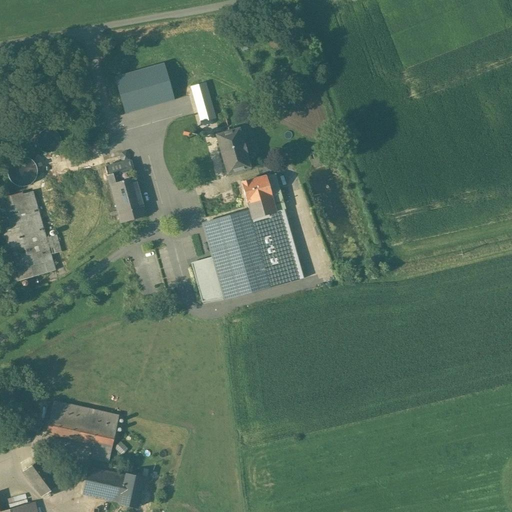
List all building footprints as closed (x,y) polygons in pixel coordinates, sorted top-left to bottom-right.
[(162,62),(114,74),(124,111),(172,98),(162,62)] [(38,147),(41,151),(45,153),(49,153),(54,152),(57,150),(60,146),(61,141),(60,137),(57,133),(53,130),(48,130),(44,131),(40,133),(37,137),(37,142),(38,147)] [(238,133),(214,139),(226,178),(249,171),(238,133)] [(122,156),(99,163),(115,219),(138,213),(122,156)] [(22,158),(20,158),(18,158),(16,159),(14,160),(12,161),(11,163),(10,164),(9,166),(8,168),(8,170),(8,172),(8,174),(8,176),(9,178),(10,180),(11,181),(13,183),(15,184),(16,185),(18,186),(20,186),(22,186),(24,186),(26,185),(28,185),(30,184),(32,182),(33,181),(34,179),(35,177),(36,176),(36,174),(36,171),(36,169),(36,167),(35,166),(34,164),(33,162),(31,161),(29,160),(28,159),(26,158),(24,158),(22,158)] [(272,177),(235,187),(237,193),(242,213),(246,232),(282,223),(280,213),(281,213),(272,177)] [(30,192),(9,198),(0,200),(0,252),(8,283),(20,280),(52,271),(47,254),(60,250),(55,234),(44,237),(30,192)] [(237,193),(204,202),(209,221),(242,213),(237,193)] [(212,231),(211,231),(218,259),(229,296),(230,299),(297,282),(282,223),(246,232),(242,213),(209,221),(212,231)] [(215,260),(214,256),(190,263),(201,303),(227,299),(226,297),(215,260)] [(218,259),(215,260),(226,297),(229,296),(218,259)] [(118,416),(53,401),(46,433),(93,444),(111,448),(118,416)] [(122,453),(128,448),(122,441),(116,447),(122,453)] [(111,448),(93,444),(90,458),(108,462),(111,448)] [(58,484),(40,459),(23,471),(41,496),(58,484)] [(125,476),(88,468),(82,494),(119,502),(125,476)] [(143,478),(125,474),(125,476),(119,502),(119,504),(136,508),(143,478)] [(37,511),(34,503),(15,508),(16,511),(37,511)]
